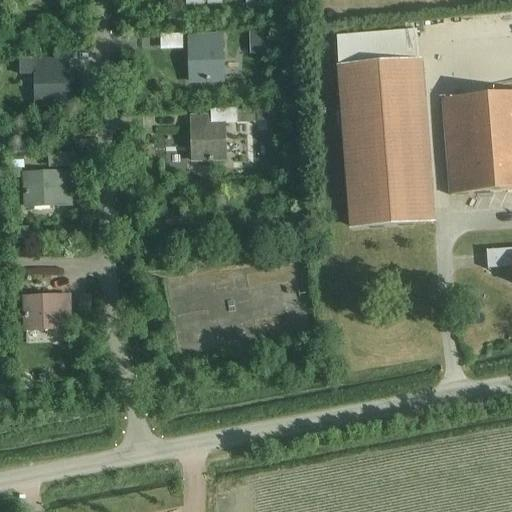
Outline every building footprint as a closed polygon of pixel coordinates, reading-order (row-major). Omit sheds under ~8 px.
[(268,9),(267,0),(246,0),(246,9),(248,9),(248,13),(258,14),(258,9),(268,9)] [(336,38),(338,68),(419,62),(417,31),(336,38)] [(188,38),(190,83),(221,82),(220,37),(188,38)] [(58,62),(35,62),(35,60),(20,60),(20,77),(35,77),(36,106),(68,105),(67,79),(59,79),(58,62)] [(338,68),(350,229),(431,222),(419,62),(338,68)] [(511,80),(489,82),(491,97),(441,101),(449,197),(511,192),(511,80)] [(190,118),(192,162),(224,161),(223,127),(238,126),(238,111),(211,112),(211,117),(190,118)] [(256,112),(257,124),(271,123),(270,112),(256,112)] [(23,158),(12,159),(12,183),(24,183),(24,176),(23,158)] [(24,183),(25,208),(74,205),(72,173),(24,176),(24,183)] [(18,229),(18,250),(30,250),(29,229),(18,229)] [(511,248),(485,251),(486,269),(511,267),(511,248)] [(24,300),(25,331),(69,329),(68,298),(24,300)] [(80,298),(80,313),(90,313),(91,298),(80,298)]
